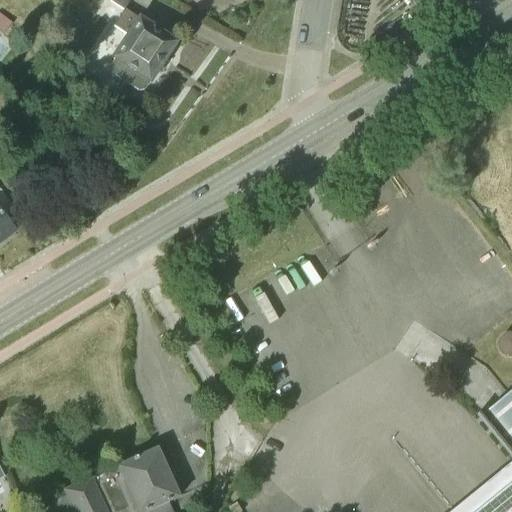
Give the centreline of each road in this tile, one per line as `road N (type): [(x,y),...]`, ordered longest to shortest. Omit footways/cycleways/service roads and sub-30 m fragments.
road 1 (secondary): [(0,322),(318,130)]
road 2 (secondary): [(318,130),(511,15)]
road 3 (unclassified): [(318,130),(310,82),(315,0)]
